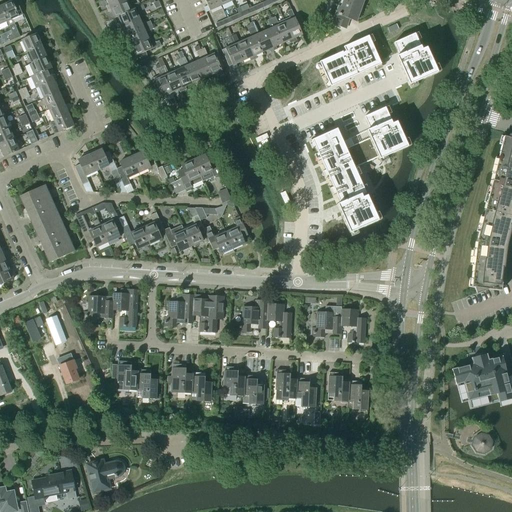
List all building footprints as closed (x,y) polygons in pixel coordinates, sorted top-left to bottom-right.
[(23,15),(15,0),(12,0),(0,5),(0,7),(7,22),(8,26),(14,24),(12,20),(23,15)] [(107,9),(127,1),(126,0),(105,0),(108,5),(105,6),(107,9)] [(218,0),(204,0),(209,11),(221,6),(218,0)] [(340,0),(340,1),(343,2),(341,8),(338,7),(334,17),(337,18),(335,25),(345,29),(349,19),(356,22),(356,21),(354,20),(356,15),(358,16),(361,8),(359,7),(361,2),(363,3),(363,0),(340,0)] [(129,7),(127,1),(107,9),(108,13),(111,11),(114,18),(118,16),(139,7),(137,3),(129,7)] [(261,3),(249,9),(251,13),(262,8),(261,3)] [(143,5),(139,7),(118,16),(121,23),(118,24),(119,27),(123,26),(139,18),(137,12),(144,9),(143,5)] [(289,18),(283,20),(284,22),(293,42),(296,40),(295,38),(302,35),(291,10),(290,8),(286,10),(287,12),(289,18)] [(275,17),(271,19),(282,44),(289,41),(290,43),(293,42),(284,22),(283,20),(277,23),(275,17)] [(151,25),(150,21),(142,24),(139,18),(123,26),(119,27),(120,31),(123,29),(126,36),(132,33),(151,25)] [(215,24),(211,25),(213,29),(217,28),(228,23),(227,19),(215,24)] [(270,28),(264,31),(273,51),(276,49),(275,47),(282,44),(271,19),(267,20),(270,28)] [(390,34),(398,30),(398,29),(396,25),(396,24),(387,28),(387,29),(389,33),(389,34),(390,34)] [(132,33),(126,36),(129,43),(126,44),(128,47),(134,44),(148,38),(145,32),(153,29),(151,25),(132,33)] [(255,26),(251,27),(262,53),(269,50),(270,52),(273,51),(264,31),(258,34),(255,26)] [(251,37),(245,40),(253,60),(257,58),(256,56),(262,53),(251,27),(247,29),(251,37)] [(20,37),(17,31),(12,34),(14,39),(20,37)] [(235,34),(231,36),(243,62),(249,59),(250,61),(253,60),(245,40),(239,42),(235,34)] [(414,34),(393,44),(397,53),(399,56),(395,58),(400,67),(400,68),(408,86),(416,83),(434,75),(437,74),(434,67),(433,67),(426,49),(421,51),(420,48),(418,41),(414,34)] [(26,53),(41,46),(36,35),(21,41),(26,53)] [(222,50),(221,50),(228,67),(229,66),(232,65),(233,69),(237,67),(236,65),(243,62),(231,36),(227,38),(231,46),(222,50)] [(342,53),(319,63),(330,88),(381,65),(368,37),(343,48),(345,53),(342,54),(342,53)] [(134,44),(128,47),(129,50),(132,49),(135,56),(137,55),(145,52),(160,45),(158,41),(150,44),(148,38),(134,44)] [(41,46),(26,53),(31,64),(46,57),(41,46)] [(204,48),(199,50),(211,76),(218,73),(219,75),(222,73),(220,69),(224,68),(220,58),(216,59),(214,54),(208,56),(204,48)] [(200,60),(194,63),(202,82),(206,81),(205,78),(211,76),(199,50),(196,52),(200,60)] [(148,58),(145,52),(137,55),(140,62),(148,58)] [(31,64),(29,65),(34,76),(36,75),(48,70),(51,68),(46,57),(31,64)] [(184,57),(180,59),(191,84),(198,81),(199,84),(202,82),(194,63),(188,65),(184,57)] [(180,69),(173,72),(182,91),(186,90),(185,87),(191,84),(180,59),(176,61),(180,69)] [(13,72),(20,69),(18,64),(10,67),(13,72)] [(164,66),(160,68),(171,93),(178,90),(179,93),(182,91),(173,72),(168,74),(164,66)] [(0,72),(2,77),(10,74),(7,68),(0,71),(0,72)] [(159,75),(150,79),(155,89),(157,88),(163,100),(166,98),(165,96),(171,93),(160,68),(157,69),(159,75)] [(53,81),(48,70),(36,75),(34,76),(30,78),(35,89),(38,87),(53,81)] [(53,81),(38,87),(43,99),(58,92),(53,81)] [(19,96),(27,92),(25,87),(17,91),(19,96)] [(9,101),(17,97),(14,92),(7,96),(9,101)] [(58,92),(43,99),(49,110),(63,104),(58,92)] [(63,104),(49,110),(53,121),(68,115),(63,104)] [(336,129),(311,141),(315,148),(317,154),(320,161),(324,170),(325,171),(328,178),(332,188),(335,195),(336,196),(340,204),(336,205),(340,215),(349,234),(356,231),(377,221),(374,215),(374,214),(372,210),(366,196),(362,198),(361,196),(365,194),(362,187),(357,177),(355,170),(354,169),(354,168),(377,158),(379,160),(386,157),(399,151),(402,150),(407,148),(404,141),(404,140),(401,135),(396,122),(391,125),(390,122),(391,122),(388,115),(385,108),(364,117),(369,129),(369,130),(366,131),(369,139),(355,145),(345,149),(342,143),(343,143),(342,142),(336,129)] [(29,119),(37,115),(35,110),(27,113),(29,119)] [(19,123),(26,120),(24,115),(17,118),(19,123)] [(73,126),(68,115),(53,121),(49,123),(54,135),(73,126)] [(0,118),(0,131),(8,128),(11,127),(9,123),(7,124),(4,117),(0,118)] [(8,128),(0,131),(0,145),(13,139),(8,128)] [(37,142),(32,132),(31,131),(25,134),(30,145),(37,142)] [(37,136),(37,137),(39,141),(47,138),(45,133),(37,136)] [(477,241),(471,288),(474,288),(476,294),(489,290),(501,291),(502,285),(502,284),(504,268),(506,249),(507,244),(509,238),(511,225),(511,224),(511,136),(509,134),(509,135),(507,137),(507,138),(504,137),(477,241)] [(13,139),(0,145),(0,148),(4,157),(18,150),(13,139)] [(88,154),(96,172),(108,167),(110,173),(116,170),(115,169),(116,169),(108,152),(103,155),(101,150),(95,153),(94,151),(88,154)] [(130,155),(138,174),(149,169),(152,175),(157,172),(161,181),(166,178),(161,167),(157,169),(150,154),(144,157),(142,153),(136,155),(135,153),(130,155)] [(96,172),(88,154),(83,156),(84,158),(78,161),(80,165),(74,168),(82,185),(88,182),(86,177),(96,172)] [(138,174),(130,155),(125,158),(126,160),(119,163),(121,167),(116,169),(115,169),(116,170),(123,187),(129,184),(127,178),(138,174)] [(196,156),(191,159),(200,177),(202,181),(202,182),(213,177),(213,178),(219,175),(212,158),(206,160),(204,156),(197,159),(196,156)] [(183,170),(177,173),(185,190),(191,187),(191,186),(202,181),(200,177),(191,159),(186,161),(187,163),(181,166),(183,170)] [(169,166),(164,168),(166,174),(172,172),(169,166)] [(40,242),(36,246),(41,251),(43,250),(49,263),(74,252),(44,186),(19,197),(25,209),(23,210),(24,218),(28,217),(31,223),(37,236),(40,242)] [(219,197),(228,193),(226,189),(217,193),(219,197)] [(216,209),(215,209),(218,216),(219,219),(221,218),(226,205),(226,204),(226,202),(222,204),(221,204),(222,207),(216,209)] [(105,222),(99,225),(108,243),(119,238),(119,236),(118,235),(123,232),(122,229),(121,229),(122,228),(114,212),(111,204),(104,204),(108,214),(112,222),(106,224),(105,222)] [(188,227),(183,229),(191,247),(202,242),(200,236),(205,233),(204,233),(205,233),(203,229),(199,221),(197,216),(194,209),(194,208),(187,208),(191,218),(194,224),(188,227)] [(202,209),(194,209),(197,216),(199,221),(206,218),(205,215),(202,209)] [(146,224),(141,226),(149,245),(161,240),(158,233),(163,231),(156,213),(150,216),(153,224),(147,226),(146,224)] [(82,216),(76,218),(80,227),(88,244),(93,242),(96,248),(108,243),(99,225),(97,220),(92,222),(95,227),(94,227),(95,229),(90,232),(86,224),(82,216)] [(229,229),(224,231),(232,249),(244,244),(241,238),(246,235),(239,218),(238,218),(233,221),(235,226),(229,229)] [(122,228),(121,229),(122,229),(123,232),(129,246),(135,244),(138,250),(149,245),(141,226),(136,229),(137,231),(131,234),(128,226),(122,228)] [(163,231),(171,249),(177,246),(179,252),(191,247),(183,229),(181,226),(170,231),(169,228),(163,231)] [(209,227),(203,229),(205,233),(204,233),(205,233),(212,251),(218,248),(221,254),(232,249),(224,231),(219,233),(213,236),(210,230),(209,227)] [(5,262),(0,263),(0,274),(12,269),(10,265),(7,267),(5,262)] [(0,285),(13,279),(11,274),(13,273),(12,269),(0,274),(0,285)] [(113,311),(126,312),(126,319),(120,319),(119,327),(136,328),(138,291),(121,290),(121,295),(113,294),(113,298),(113,311)] [(192,316),(193,296),(177,295),(177,303),(169,303),(168,319),(164,318),(164,326),(176,327),(177,323),(192,324),(192,316)] [(192,316),(206,317),(206,324),(200,324),(199,332),(216,333),(216,320),(223,320),(224,298),(193,296),(192,316)] [(113,311),(113,298),(89,297),(88,313),(84,313),(84,321),(96,322),(96,318),(113,319),(113,311)] [(266,322),(267,313),(267,305),(268,301),(254,300),(254,309),(243,308),(242,324),(238,324),(237,332),(250,333),(250,329),(266,330),(266,322)] [(267,313),(266,322),(280,323),(280,330),(273,330),(273,338),(290,338),(291,314),(283,313),(283,306),(267,305),(267,313)] [(341,307),(325,307),(325,313),(317,313),(316,329),(312,329),(311,337),(324,337),(324,334),(340,335),(340,327),(341,310),(341,307)] [(364,343),(365,319),(357,319),(357,311),(341,310),(340,327),(354,327),(353,335),(347,335),(347,343),(364,343)] [(36,329),(32,321),(25,324),(32,342),(40,339),(36,329)] [(458,368),(451,370),(452,371),(455,383),(455,384),(455,385),(456,385),(459,395),(461,403),(467,402),(470,410),(475,408),(498,402),(498,403),(499,402),(511,399),(511,397),(511,395),(510,389),(506,374),(505,372),(506,372),(505,371),(502,358),(502,357),(501,357),(500,351),(490,354),(489,349),(482,351),(480,346),(472,348),(473,352),(473,353),(467,355),(466,355),(467,360),(457,362),(459,368),(458,368)] [(71,354),(57,359),(59,366),(66,384),(78,380),(74,369),(76,369),(73,361),(71,354)] [(117,382),(117,390),(123,390),(136,391),(136,390),(137,372),(131,372),(131,366),(125,366),(125,362),(118,361),(117,382)] [(168,383),(172,383),(171,392),(190,393),(191,393),(192,375),(185,374),(185,369),(179,369),(179,365),(172,364),(172,377),(168,377),(168,383)] [(1,366),(0,366),(0,395),(0,396),(11,392),(1,366)] [(223,395),(243,396),(244,377),(237,377),(238,372),(231,372),(231,368),(225,367),(223,395)] [(136,391),(136,398),(142,398),(155,399),(156,380),(150,380),(150,375),(144,374),(144,370),(137,370),(137,372),(136,390),(136,391)] [(296,380),(290,380),(290,374),(283,374),(284,370),(277,370),(275,398),(295,399),(294,406),(295,406),(296,380)] [(191,393),(190,393),(190,401),(210,402),(211,383),(204,383),(205,378),(198,377),(198,373),(192,373),(192,375),(191,393)] [(348,383),(342,383),(342,377),(335,377),(336,373),(329,373),(328,392),(334,393),(334,401),(347,402),(347,401),(348,383)] [(244,377),(243,396),(242,404),(262,405),(263,386),(256,385),(257,380),(251,380),(251,376),(244,375),(244,377)] [(296,380),(295,406),(314,407),(315,389),(308,388),(309,383),(303,383),(303,379),(296,378),(296,380)] [(348,383),(347,401),(347,402),(347,409),(366,410),(367,391),(361,391),(361,386),(355,385),(355,381),(348,381),(348,383)] [(487,436),(480,434),(481,438),(478,440),(476,444),(479,448),(483,449),(487,447),(487,443),(491,442),(487,436)] [(128,473),(129,472),(129,471),(129,470),(129,469),(129,468),(122,468),(122,467),(122,466),(121,465),(121,464),(120,464),(119,463),(118,463),(117,462),(115,462),(114,462),(103,465),(102,461),(86,465),(93,492),(109,488),(108,485),(111,484),(112,487),(117,486),(116,483),(120,481),(121,481),(123,480),(124,479),(126,478),(127,476),(127,475),(128,474),(128,473)] [(76,498),(71,472),(71,471),(64,473),(46,476),(46,479),(31,481),(34,499),(67,493),(68,500),(76,498)] [(4,493),(3,489),(0,489),(0,511),(5,511),(15,510),(12,493),(10,493),(10,492),(4,493)] [(86,499),(79,501),(82,511),(89,509),(86,499)] [(20,511),(27,511),(25,502),(18,504),(20,511)]
